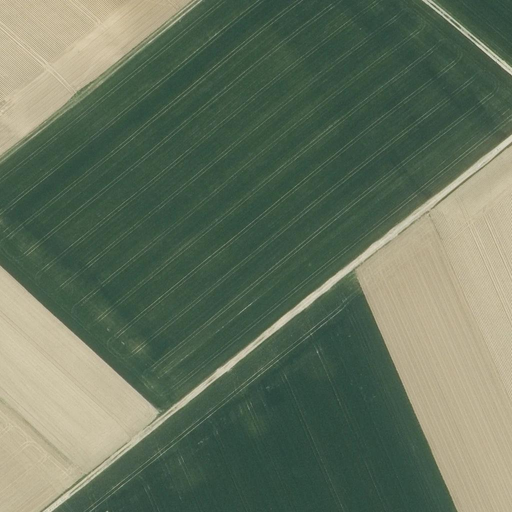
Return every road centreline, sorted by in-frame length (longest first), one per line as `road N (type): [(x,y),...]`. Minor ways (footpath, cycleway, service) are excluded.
road 1 (track): [(48,511),(511,138)]
road 2 (track): [(0,164),(205,0)]
